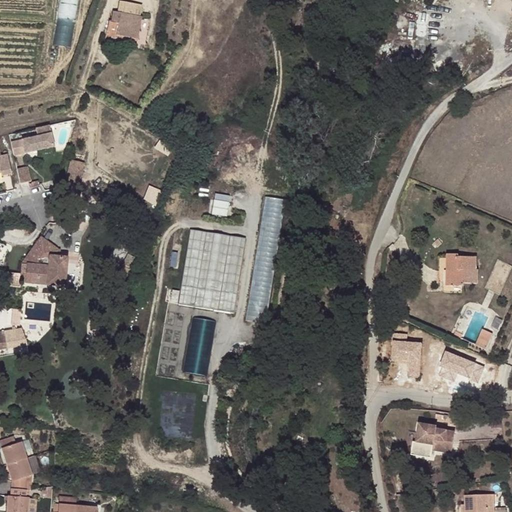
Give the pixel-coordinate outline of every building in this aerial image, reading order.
[(108,31),(141,35),(144,13),(114,9),(113,20),(110,20),(108,31)] [(52,134),(23,141),(26,153),(55,147),(52,134)] [(26,153),(23,141),(11,143),(15,156),(26,153)] [(0,173),(0,175),(11,172),(7,155),(1,156),(0,155),(0,173)] [(68,179),(81,181),(85,161),(72,158),(68,179)] [(30,165),(19,167),(21,181),(33,179),(30,165)] [(152,184),(145,198),(157,204),(164,190),(152,184)] [(229,216),(233,194),(216,192),(213,213),(229,216)] [(271,321),(285,197),(265,195),(250,319),(271,321)] [(236,311),(246,235),(191,228),(181,303),(236,311)] [(65,257),(53,256),(53,252),(50,249),(52,246),(38,237),(21,264),(25,265),(24,283),(63,286),(65,257)] [(459,253),(445,252),(445,256),(437,255),(436,277),(443,278),(444,271),(449,271),(448,284),(464,286),(464,280),(477,281),(477,268),(472,268),(473,256),(458,256),(459,253)] [(187,371),(209,374),(217,319),(195,316),(187,371)] [(491,332),(481,327),(475,341),(474,342),(484,347),(491,332)] [(0,331),(0,343),(13,341),(11,330),(0,331)] [(448,352),(441,378),(469,384),(470,378),(482,381),(487,362),(448,352)] [(495,427),(507,426),(506,417),(494,419),(495,427)] [(439,452),(456,454),(459,434),(442,431),(443,427),(422,424),(419,442),(440,446),(439,452)] [(6,465),(28,458),(24,441),(16,443),(13,435),(0,439),(0,447),(0,448),(6,465)] [(10,488),(27,490),(28,474),(33,473),(28,458),(6,465),(11,481),(10,488)] [(6,511),(10,511),(28,511),(29,497),(27,497),(27,490),(10,488),(10,495),(8,495),(6,511)] [(495,511),(494,494),(464,496),(464,503),(464,511),(495,511)] [(75,511),(76,504),(58,502),(57,511),(50,511),(75,511)]
